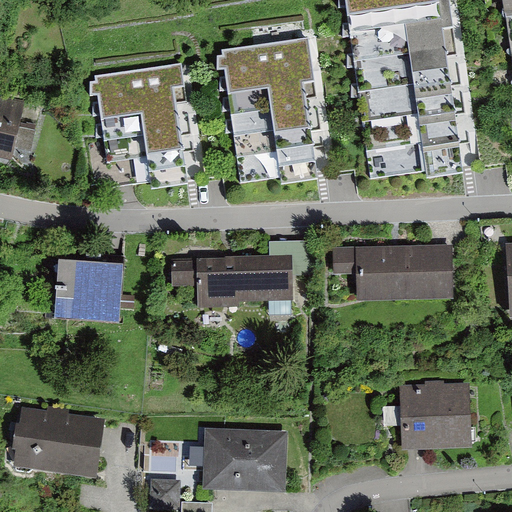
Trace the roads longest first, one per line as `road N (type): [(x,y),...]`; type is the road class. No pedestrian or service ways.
road 1 (residential): [(511,206),(155,221),(0,205)]
road 2 (residential): [(331,511),(369,491),(511,475)]
road 3 (unknown): [(343,213),(325,67)]
